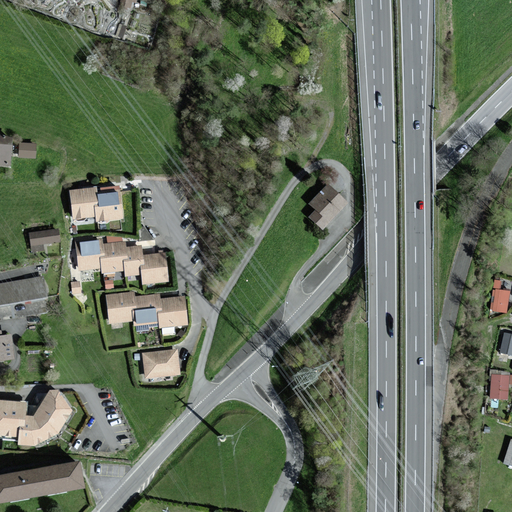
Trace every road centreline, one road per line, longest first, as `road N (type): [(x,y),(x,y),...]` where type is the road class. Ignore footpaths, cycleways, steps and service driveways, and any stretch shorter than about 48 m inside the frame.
road 1 (motorway): [(381,0),(385,511)]
road 2 (motorway): [(415,511),(411,0)]
road 3 (tertiary): [(511,91),(242,373)]
road 4 (residential): [(216,313),(311,165),(334,163),(347,177),(349,201),(339,221)]
road 5 (tertiary): [(242,373),(286,423),(292,445),(292,468),(273,511)]
road 6 (tertiary): [(205,407),(107,511)]
